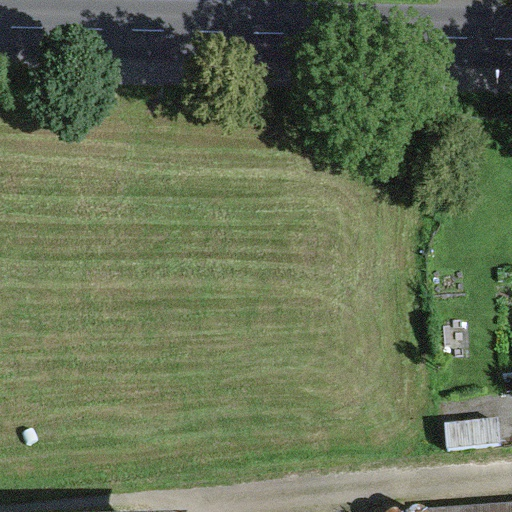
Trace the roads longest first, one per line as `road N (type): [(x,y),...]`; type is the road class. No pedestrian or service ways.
road 1 (primary): [(511,40),(0,27)]
road 2 (residential): [(125,511),(511,473)]
